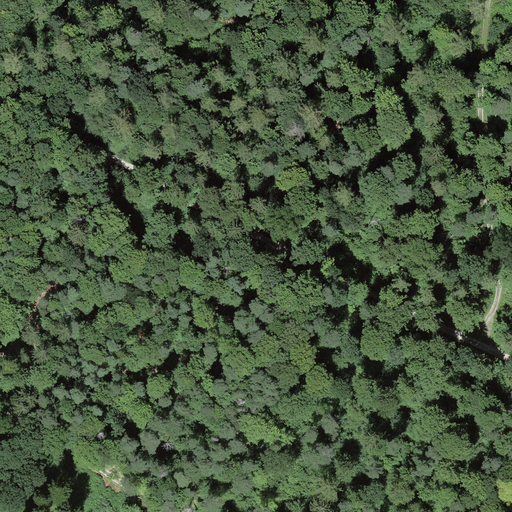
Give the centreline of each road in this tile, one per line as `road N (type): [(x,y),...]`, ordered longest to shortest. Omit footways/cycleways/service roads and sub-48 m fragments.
road 1 (track): [(0,101),(287,252),(511,358)]
road 2 (track): [(472,339),(499,304),(502,280),(481,123),(487,0)]
road 3 (track): [(0,409),(168,511)]
